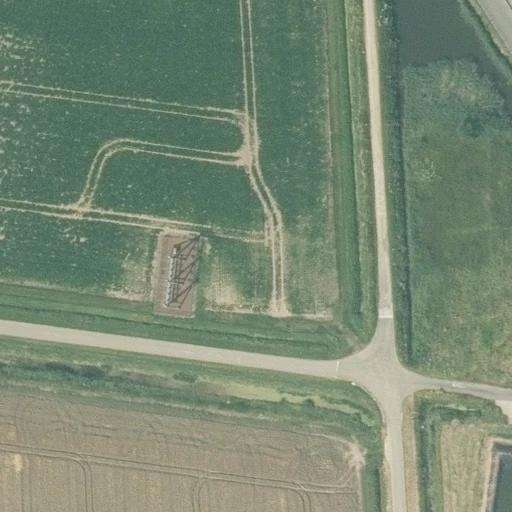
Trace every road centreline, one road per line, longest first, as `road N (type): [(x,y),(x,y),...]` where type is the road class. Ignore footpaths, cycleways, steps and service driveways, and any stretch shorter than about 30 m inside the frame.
road 1 (unclassified): [(399,511),(384,378),(0,327)]
road 2 (track): [(384,378),(367,0)]
